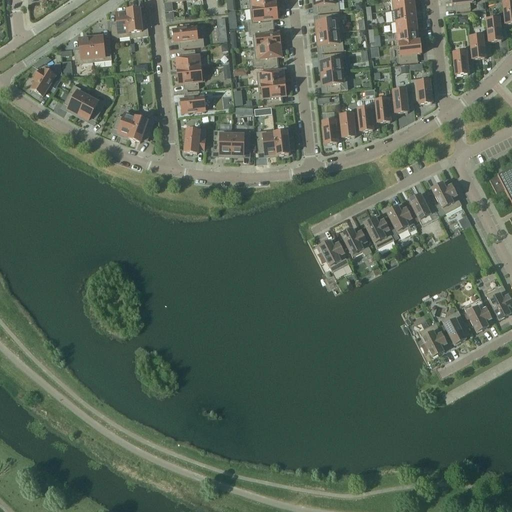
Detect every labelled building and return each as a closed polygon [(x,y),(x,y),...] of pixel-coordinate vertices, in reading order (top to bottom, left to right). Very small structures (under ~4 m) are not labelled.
[(248,0),(249,10),(275,8),(274,0),(248,0)] [(337,0),(311,0),(312,4),(313,4),(314,9),(317,8),(318,15),(339,13),(337,0)] [(406,0),(391,2),(392,13),(395,13),(414,11),(412,0),(406,0)] [(450,0),(451,7),(455,7),(456,13),(470,12),(469,5),(475,5),(474,0),(450,0)] [(506,27),(511,26),(511,0),(502,1),(505,24),(506,27)] [(248,30),(273,28),(272,21),(277,21),(275,8),(249,10),(251,23),(248,24),(248,30)] [(415,22),(414,11),(395,13),(396,24),(415,22)] [(127,14),(130,37),(130,39),(148,37),(146,16),(139,17),(139,12),(127,14)] [(127,14),(120,14),(120,16),(115,16),(116,27),(110,27),(111,39),(130,37),(127,14)] [(173,15),(165,16),(165,23),(174,22),(173,15)] [(341,34),(339,15),(318,18),(319,24),(315,25),(316,30),(315,30),(315,37),(341,34)] [(489,45),(496,44),(501,44),(500,39),(507,39),(506,27),(505,24),(499,25),(498,18),(486,19),(488,42),(489,42),(489,45)] [(396,24),(397,35),(416,33),(415,22),(396,24)] [(253,50),(280,47),(278,34),(273,35),(273,28),(248,30),(249,38),(252,38),(253,50)] [(172,32),(174,45),(178,44),(179,51),(203,48),(203,41),(200,41),(198,29),(172,32)] [(417,45),(417,44),(416,33),(397,35),(394,35),(395,47),(417,45)] [(341,34),(315,37),(316,44),(317,43),(318,48),(321,48),(322,55),(343,52),(341,34)] [(473,62),(479,62),(484,61),(484,57),(490,56),(489,45),(489,42),(488,42),(482,42),(481,36),(469,37),(471,51),(473,62)] [(90,39),(93,65),(111,63),(109,42),(102,42),(102,39),(97,40),(97,38),(90,39)] [(90,39),(83,40),(83,41),(79,42),(80,52),(73,53),(75,66),(93,65),(90,39)] [(417,45),(395,47),(397,66),(417,63),(416,57),(420,56),(419,44),(417,44),(417,45)] [(262,68),(277,66),(276,60),(281,59),(280,47),(253,50),(255,61),(251,61),(252,69),(262,68)] [(455,78),(462,78),(467,77),(467,73),(474,72),(473,62),(471,51),(452,53),(455,78)] [(176,61),(177,73),(201,70),(199,58),(195,58),(195,52),(180,54),(180,60),(176,61)] [(320,76),(342,73),(340,62),(337,62),(336,56),(322,57),(323,64),(320,64),(320,69),(319,69),(320,76)] [(284,85),(282,73),(278,73),(277,66),(262,68),(263,74),(258,75),(258,76),(256,76),(258,88),(284,85)] [(177,73),(178,86),(183,85),(184,92),(198,91),(198,85),(202,85),(202,83),(204,83),(203,70),(201,70),(177,73)] [(31,92),(33,93),(32,95),(39,100),(40,97),(42,99),(49,88),(55,91),(63,79),(51,71),(49,76),(43,72),(42,74),(40,73),(39,75),(37,73),(33,80),(35,81),(34,83),(36,84),(31,92)] [(320,76),(320,83),(322,83),(322,88),(326,87),(326,94),(340,93),(340,86),(347,85),(345,73),(342,73),(320,76)] [(412,96),(413,104),(419,103),(419,107),(431,106),(428,80),(410,82),(411,96),(412,96)] [(284,85),(258,88),(259,100),(261,100),(262,101),(266,101),(266,107),(281,105),(280,98),(285,98),(284,85)] [(89,96),(73,87),(63,106),(69,109),(67,112),(71,114),(71,115),(77,119),(89,96)] [(394,98),(395,116),(407,115),(407,111),(413,110),(413,104),(412,96),(411,96),(405,96),(404,89),(392,91),(393,98),(394,98)] [(180,102),(181,115),(205,113),(203,99),(199,99),(199,93),(184,95),(185,102),(180,102)] [(89,96),(77,119),(83,122),(84,121),(88,123),(89,120),(95,123),(105,105),(89,96)] [(377,114),(378,126),(390,125),(389,121),(396,120),(395,116),(394,98),(393,98),(375,100),(376,114),(377,114)] [(358,113),(361,134),(372,133),(372,129),(378,128),(378,126),(377,114),(376,114),(370,115),(369,108),(357,109),(358,113)] [(137,115),(136,117),(125,113),(123,119),(117,117),(113,131),(119,133),(117,136),(122,138),(122,139),(128,141),(137,115)] [(340,120),(343,141),(354,140),(354,135),(361,135),(361,134),(358,113),(339,115),(340,120)] [(128,141),(139,145),(141,141),(147,143),(154,121),(137,115),(128,141)] [(322,122),(324,147),(337,146),(336,142),(343,141),(340,120),(322,122)] [(184,155),(197,157),(197,152),(203,153),(206,132),(187,130),(184,155)] [(274,132),(276,158),(288,157),(288,153),(294,152),(293,137),(286,138),(286,131),(274,132)] [(274,132),(256,134),(258,155),(264,155),(264,158),(269,157),(270,159),(276,158),(274,132)] [(231,133),(213,133),(213,154),(219,154),(219,157),(224,157),(224,159),(231,159),(231,133)] [(231,133),(231,159),(238,159),(238,158),(243,158),(243,154),(249,155),(250,134),(231,133)] [(499,177),(489,182),(496,196),(504,192),(511,207),(511,219),(509,221),(511,227),(511,170),(503,175),(499,177)] [(461,208),(449,185),(443,188),(442,186),(431,191),(444,217),(461,208)] [(420,197),(409,203),(422,228),(439,220),(427,197),(421,200),(420,197)] [(410,220),(404,208),(398,211),(397,209),(386,215),(397,237),(408,232),(409,235),(416,231),(413,226),(410,220)] [(394,243),(382,220),(376,223),(374,221),(364,226),(377,252),(394,243)] [(371,255),(359,231),(353,235),(352,232),(341,238),(352,260),(363,255),(364,258),(371,255)] [(349,266),(337,243),(331,246),(329,244),(318,249),(321,255),(318,257),(322,265),(326,263),(332,275),(349,266)] [(498,322),(509,316),(508,314),(511,312),(511,306),(502,288),(485,297),(498,322)] [(492,324),(480,300),(463,309),(476,335),(487,329),(486,327),(492,324)] [(469,336),(458,313),(441,322),(454,347),(465,341),(463,339),(469,336)] [(447,349),(435,326),(418,334),(424,346),(421,348),(425,356),(428,354),(431,360),(442,354),(441,352),(447,349)]
